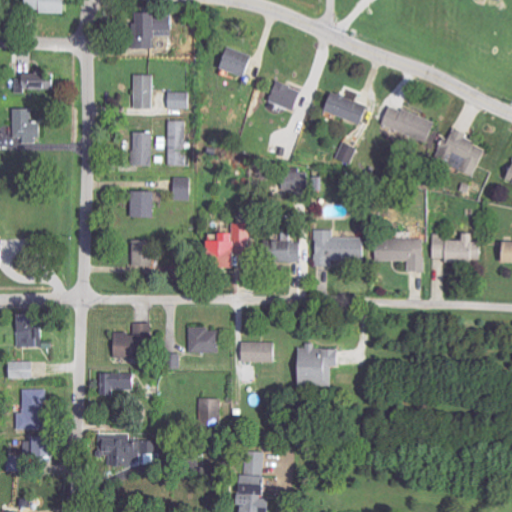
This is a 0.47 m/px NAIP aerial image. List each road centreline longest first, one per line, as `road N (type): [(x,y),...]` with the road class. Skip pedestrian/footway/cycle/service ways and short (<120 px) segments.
road 1 (residential): [(74,511),(93,0)]
road 2 (residential): [(511,312),(0,296)]
road 3 (residential): [(257,0),(511,109)]
